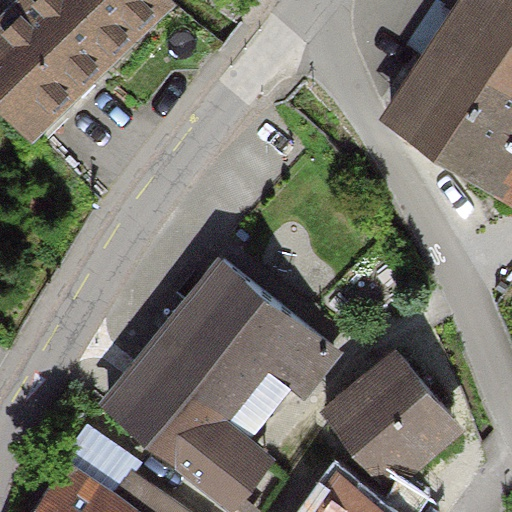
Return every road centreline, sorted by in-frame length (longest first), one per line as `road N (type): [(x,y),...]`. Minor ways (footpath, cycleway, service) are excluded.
road 1 (residential): [(289,0),(0,432)]
road 2 (residential): [(511,434),(420,196),(300,0)]
